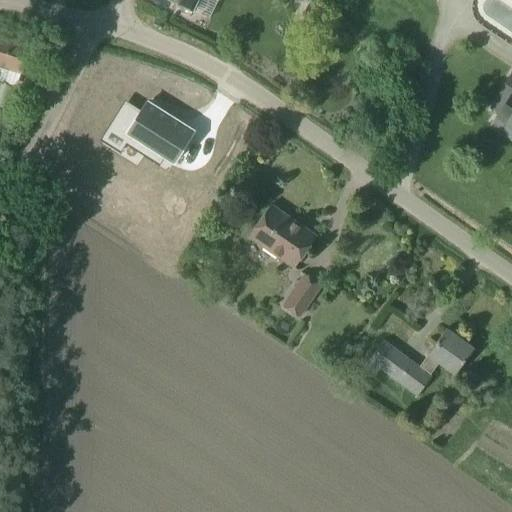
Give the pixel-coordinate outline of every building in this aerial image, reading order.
[(169,0),(192,11),(197,0),(169,0)] [(309,2),(303,13),(316,21),(322,11),(309,2)] [(0,121),(11,87),(0,83),(5,68),(22,74),(30,48),(0,38),(0,121)] [(511,92),(495,118),(511,129),(511,72),(505,84),(511,88),(511,92)] [(124,100),(108,127),(157,158),(162,151),(173,159),(193,128),(190,126),(187,131),(167,118),(170,113),(146,99),(139,109),(124,100)] [(316,236),(270,205),(248,237),(294,268),(316,236)] [(299,317),(321,285),(304,274),(283,306),(299,317)] [(368,360),(370,361),(364,370),(374,376),(380,368),(417,396),(431,376),(430,375),(438,363),(455,375),(474,349),(446,329),(427,355),(419,367),(383,341),(368,360)]
